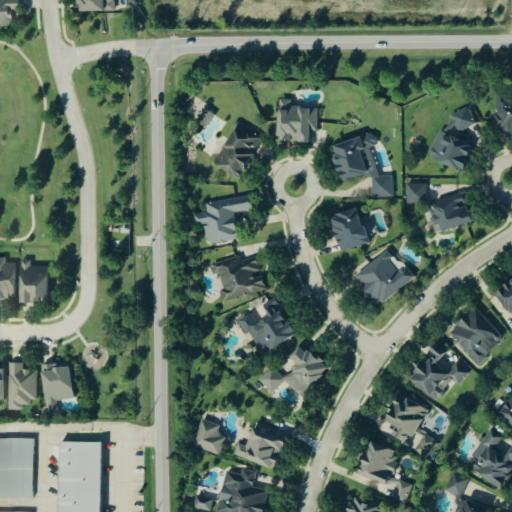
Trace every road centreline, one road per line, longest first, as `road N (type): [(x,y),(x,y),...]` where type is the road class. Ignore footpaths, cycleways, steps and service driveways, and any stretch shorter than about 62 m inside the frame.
road 1 (tertiary): [(160,511),(156,47)]
road 2 (tertiary): [(156,47),(511,43)]
road 3 (residential): [(306,511),(330,444),(379,356),(436,293),(511,239)]
road 4 (residential): [(73,323),(87,285),(84,176),(46,0)]
road 5 (residential): [(297,188),(297,224),(313,282),(379,356)]
